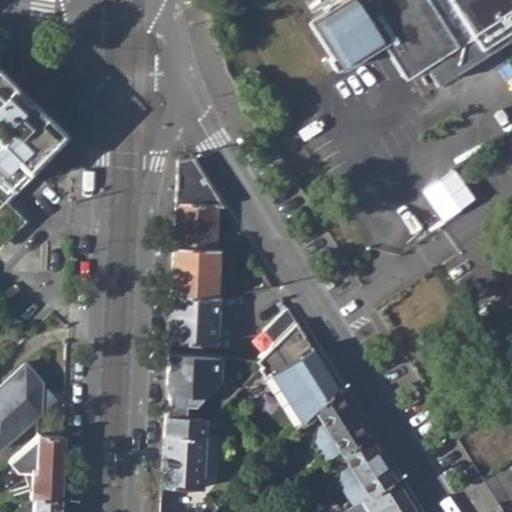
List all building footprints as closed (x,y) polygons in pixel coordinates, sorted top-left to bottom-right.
[(304,0),(313,16),(324,9),(322,6),(330,0),(304,0)] [(511,0),(330,0),(322,6),(324,9),(313,16),(337,54),(325,60),(333,71),(345,63),(338,51),(373,31),(369,26),(375,22),(386,40),(406,73),(421,65),(433,84),(511,34),(511,0)] [(0,247),(14,263),(24,252),(35,240),(17,222),(30,209),(15,194),(35,173),(30,165),(53,140),(0,91),(0,247)] [(214,205),(222,206),(191,157),(176,160),(174,204),(214,205)] [(172,248),(213,249),(214,205),(174,204),(172,248)] [(170,294),(213,296),(216,249),(213,249),(172,248),(170,294)] [(167,341),(213,344),(216,296),(213,296),(170,294),(167,341)] [(262,331),(273,341),(294,321),(286,308),(262,331)] [(294,321),(273,341),(269,344),(277,355),(304,338),(294,321)] [(269,371),(300,423),(307,415),(313,409),(335,387),(304,338),(277,355),(269,344),(256,356),(259,361),(257,364),(264,374),(269,371)] [(163,434),(200,437),(201,425),(201,418),(184,416),(185,395),(200,396),(209,389),(209,371),(218,372),(219,356),(167,354),(163,434)] [(0,384),(0,444),(39,411),(41,382),(25,362),(0,384)] [(366,436),(335,387),(313,409),(325,427),(318,431),(315,445),(326,463),(341,453),(366,436)] [(34,497),(60,497),(63,434),(38,433),(8,461),(16,471),(31,471),(31,496),(34,497)] [(160,486),(201,488),(203,437),(200,437),(163,434),(160,486)] [(393,480),(366,436),(341,453),(349,467),(339,473),(337,484),(349,506),(367,496),(393,480)] [(339,511),(412,511),(393,480),(367,496),(349,506),(339,511)] [(59,511),(60,497),(34,497),(32,511),(59,511)]
